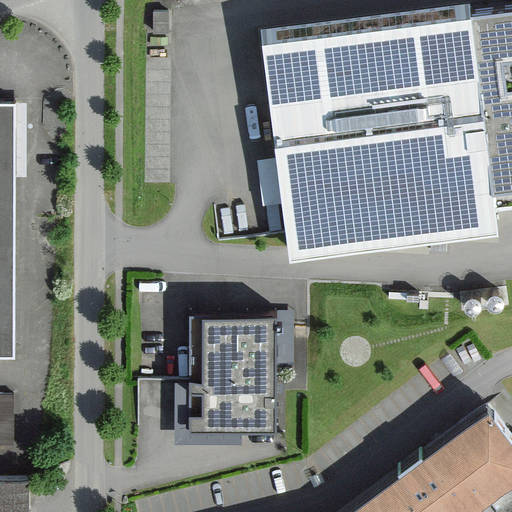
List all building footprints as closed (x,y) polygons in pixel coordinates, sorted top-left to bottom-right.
[(511,197),(511,0),(446,0),(261,22),(288,250),(500,224),(496,199),(511,197)] [(0,353),(15,353),(16,94),(0,94),(0,353)] [(190,421),(275,421),(275,303),(191,303),(190,421)] [(0,439),(14,439),(14,390),(0,390),(0,439)] [(459,511),(511,472),(511,429),(486,396),(415,450),(335,509),(322,511),(459,511)] [(27,511),(28,477),(0,477),(0,511),(27,511)]
